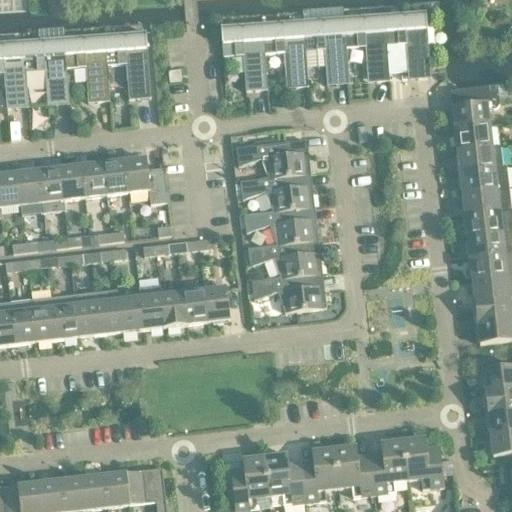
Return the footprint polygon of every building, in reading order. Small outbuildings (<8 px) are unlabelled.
[(386,49),(387,49),(406,47),(409,83),(430,82),(426,16),(384,19),(386,49)] [(390,85),(387,49),(386,49),(384,19),(344,21),(346,52),(365,50),(368,86),(390,85)] [(349,88),(346,52),(344,21),(303,24),(305,55),(306,55),(325,53),(327,89),(349,88)] [(308,91),(306,55),(305,55),(303,24),(262,27),(264,58),(265,58),(284,56),(287,92),(308,91)] [(268,94),(265,58),(264,58),(262,27),(221,30),(223,61),(243,60),(246,95),(268,94)] [(107,69),(126,68),(129,104),(151,102),(146,36),(105,39),(107,69)] [(110,105),(107,69),(105,39),(64,42),(66,72),(67,72),(86,71),(88,107),(110,105)] [(69,108),(67,72),(66,72),(64,42),(23,45),(25,75),(26,75),(45,74),(48,110),(69,108)] [(29,111),(26,75),(25,75),(23,45),(0,46),(0,77),(4,77),(7,113),(29,111)] [(181,74),(169,75),(170,85),(182,84),(181,74)] [(454,127),(455,133),(490,129),(488,114),(496,112),(499,109),(497,89),(485,90),(453,94),(455,111),(452,111),(453,117),(450,117),(452,127),(454,127)] [(457,155),(492,150),(490,129),(455,133),(456,139),(453,140),(454,150),(457,150),(457,155)] [(262,163),(269,182),(269,183),(306,179),(311,179),(309,161),(304,157),(302,144),(279,147),(279,142),(255,145),(255,150),(236,152),(238,171),(262,163)] [(460,176),(503,171),(500,150),(492,151),(492,150),(457,155),(458,159),(455,160),(456,170),(459,170),(460,176)] [(164,172),(148,174),(147,162),(141,163),(141,160),(130,161),(131,164),(124,165),(128,197),(149,195),(151,209),(168,207),(164,172)] [(128,197),(124,165),(118,165),(118,163),(108,164),(108,167),(103,167),(107,200),(128,197)] [(107,200),(103,167),(98,168),(98,165),(87,166),(88,169),(82,170),(85,202),(107,200)] [(60,172),(64,205),(85,202),(82,170),(75,170),(75,168),(65,169),(65,172),(60,172)] [(39,175),(42,207),(43,217),(65,215),(64,205),(60,172),(55,173),(55,170),(45,171),(45,174),(39,175)] [(462,198),(509,192),(507,171),(503,171),(460,176),(460,182),(458,183),(459,193),(462,193),(462,198)] [(42,207),(39,175),(32,175),(32,173),(22,174),(22,177),(17,177),(21,210),(42,207)] [(0,212),(21,210),(17,177),(12,178),(12,175),(2,176),(2,179),(0,179),(0,212)] [(307,190),(306,179),(269,183),(269,182),(240,186),(242,205),(266,196),(273,216),(310,212),(310,213),(315,212),(313,194),(307,190)] [(465,219),(511,213),(509,192),(462,198),(463,202),(460,203),(461,213),(464,213),(465,219)] [(311,223),(310,213),(310,212),(273,216),(244,219),(246,238),(270,230),(277,249),(277,250),(314,245),(314,246),(319,245),(317,228),(311,223)] [(467,241),(511,235),(511,214),(511,213),(465,219),(465,225),(463,226),(464,236),(467,236),(467,241)] [(158,232),(159,241),(172,240),(170,230),(158,232)] [(470,262),(511,256),(511,235),(467,241),(468,245),(465,246),(466,256),(469,256),(470,262)] [(111,237),(112,247),(124,245),(123,236),(111,237)] [(99,248),(112,247),(111,237),(98,239),(99,248)] [(68,242),(69,252),(82,250),(80,241),(68,242)] [(55,244),(46,244),(47,254),(57,253),(69,252),(68,242),(60,243),(55,244)] [(199,245),(200,254),(212,253),(211,243),(199,245)] [(178,257),(200,254),(199,245),(177,247),(178,257)] [(315,257),(314,246),(314,245),(277,250),(277,249),(248,252),(250,271),(274,263),(280,282),(281,283),(318,279),(323,279),(321,261),(315,257)] [(25,247),(26,257),(39,255),(38,246),(25,247)] [(14,258),(26,257),(25,247),(13,248),(14,258)] [(157,259),(178,257),(177,247),(156,250),(157,259)] [(144,261),(157,259),(156,250),(143,251),(144,261)] [(113,255),(114,264),(126,263),(125,253),(113,255)] [(92,267),(114,264),(113,255),(91,257),(92,267)] [(472,283),(511,278),(511,256),(470,262),(470,268),(468,268),(469,279),(472,279),(472,283)] [(71,269),(92,267),(91,257),(70,260),(71,269)] [(59,271),(71,269),(70,260),(49,262),(50,271),(58,270),(59,271)] [(41,272),(50,271),(49,262),(27,265),(28,274),(41,273),(41,272)] [(6,277),(16,276),(28,274),(27,265),(5,267),(6,277)] [(474,305),(511,300),(511,278),(472,283),(473,288),(470,289),(471,299),(474,299),(474,303),(474,305)] [(319,290),(318,279),(281,283),(280,282),(252,286),(254,305),(278,296),(285,317),(327,312),(325,294),(319,290)] [(165,332),(161,299),(160,289),(139,291),(141,301),(140,301),(143,334),(163,332),(165,332)] [(204,294),(208,326),(213,326),(213,328),(223,327),(223,325),(230,324),(226,291),(204,294)] [(122,336),(118,304),(117,294),(96,296),(101,339),(122,336)] [(188,329),(208,326),(204,294),(183,296),(186,329),(188,329)] [(79,341),(101,339),(96,296),(74,299),(79,341)] [(165,332),(186,329),(183,296),(161,299),(165,332)] [(58,344),(79,341),(74,299),(53,301),(58,344)] [(477,326),(511,322),(511,300),(474,305),(475,311),(472,311),(474,322),(476,321),(477,326)] [(36,346),(58,344),(53,301),(31,304),(36,346)] [(122,336),(143,334),(140,301),(118,304),(122,336)] [(15,349),(36,346),(31,304),(10,306),(15,349)] [(0,350),(15,349),(10,306),(0,307),(0,350)] [(480,348),(511,344),(511,322),(477,326),(477,328),(478,331),(475,331),(476,342),(479,342),(480,348)] [(485,396),(511,392),(511,370),(482,373),(483,380),(481,381),(482,391),(485,391),(485,394),(485,396)] [(488,417),(511,414),(511,392),(485,396),(485,401),(483,401),(484,411),(487,411),(488,417)] [(490,438),(511,435),(511,414),(488,417),(488,419),(488,423),(486,424),(487,434),(490,434),(490,438)] [(511,435),(490,438),(491,443),(488,444),(489,454),(492,454),(493,461),(511,458),(511,435)] [(403,444),(408,485),(421,484),(422,494),(444,492),(439,450),(426,452),(425,442),(403,444)] [(369,458),(374,500),(396,498),(394,487),(408,485),(403,444),(381,447),(382,456),(369,458)] [(334,452),(338,493),(352,492),(353,503),(374,500),(369,458),(357,459),(356,450),(334,452)] [(301,474),(305,508),(327,506),(325,495),(338,493),(334,452),(312,455),(313,465),(300,466),(301,474)] [(265,461),(269,501),(282,500),(284,511),(305,508),(301,474),(300,466),(288,468),(287,458),(265,461)] [(257,511),(256,503),(269,501),(265,461),(242,463),(244,473),(230,474),(231,482),(234,511),(257,511)] [(166,511),(162,472),(125,477),(129,509),(156,506),(156,511),(166,511)] [(125,477),(104,479),(108,511),(129,509),(125,477)] [(104,479),(82,482),(85,511),(106,511),(108,511),(104,479)] [(85,511),(82,482),(61,484),(64,511),(85,511)] [(64,511),(61,484),(39,487),(42,511),(64,511)] [(42,511),(39,487),(17,489),(19,511),(42,511)] [(19,511),(17,489),(0,491),(0,511),(19,511)]
